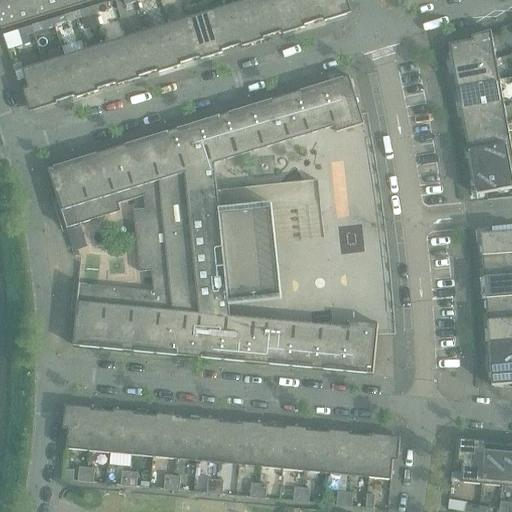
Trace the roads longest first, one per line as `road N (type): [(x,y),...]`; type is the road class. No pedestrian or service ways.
road 1 (residential): [(47,370),(423,406)]
road 2 (residential): [(17,144),(378,35)]
road 3 (residential): [(47,370),(41,266),(17,144)]
road 4 (residential): [(378,35),(412,220)]
road 5 (residential): [(412,220),(423,406)]
road 6 (residential): [(28,511),(47,370)]
road 7 (residential): [(378,35),(496,0)]
